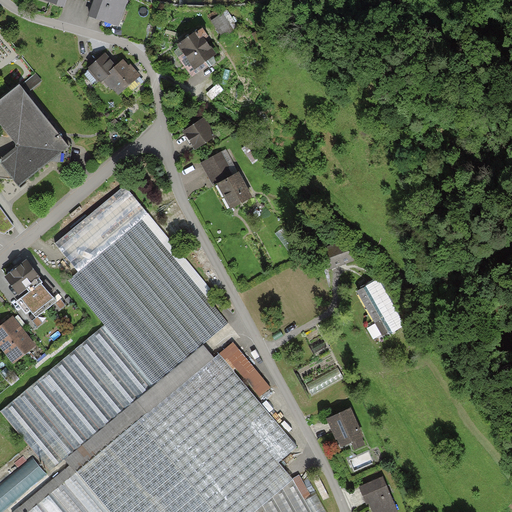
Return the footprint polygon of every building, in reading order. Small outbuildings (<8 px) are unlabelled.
[(70,0),(42,0),(67,9),(70,0)] [(129,2),(124,0),(97,0),(92,16),(121,26),(129,2)] [(218,10),(209,16),(224,38),(233,31),(218,10)] [(208,36),(203,29),(180,45),(185,53),(179,57),(192,76),(208,65),(205,61),(214,54),(204,39),(208,36)] [(119,68),(107,55),(89,71),(103,85),(107,81),(121,96),(140,78),(125,62),(119,68)] [(224,90),(219,84),(207,94),(213,100),(224,90)] [(23,86),(0,104),(0,119),(21,146),(0,162),(21,189),(73,147),(23,86)] [(215,135),(204,119),(185,131),(196,148),(215,135)] [(220,155),(204,163),(211,177),(218,173),(223,182),(232,177),(220,155)] [(250,197),(238,174),(232,177),(223,182),(216,186),(222,197),(226,196),(232,207),(250,197)] [(68,459),(204,348),(230,326),(142,221),(149,215),(126,187),(56,245),(81,274),(70,283),(105,325),(0,411),(51,473),(68,459)] [(348,248),(326,255),(332,271),(353,264),(348,248)] [(43,282),(27,261),(7,276),(19,292),(26,287),(30,292),(41,283),(43,282)] [(404,325),(378,281),(360,292),(385,335),(404,325)] [(57,301),(41,283),(30,292),(21,298),(36,317),(57,301)] [(33,345),(12,319),(0,328),(0,341),(14,360),(33,345)] [(31,511),(215,361),(204,348),(68,459),(73,466),(16,511),(31,511)] [(221,356),(215,361),(31,511),(259,511),(296,482),(281,464),(299,450),(221,356)] [(340,366),(306,380),(311,392),(345,377),(340,366)] [(368,447),(354,409),(330,418),(342,449),(354,444),(356,451),(368,447)] [(0,511),(1,511),(46,475),(26,451),(0,473),(0,511)] [(396,511),(398,511),(383,477),(360,486),(367,503),(369,502),(373,511),(396,511)] [(312,511),(296,482),(259,511),(312,511)]
